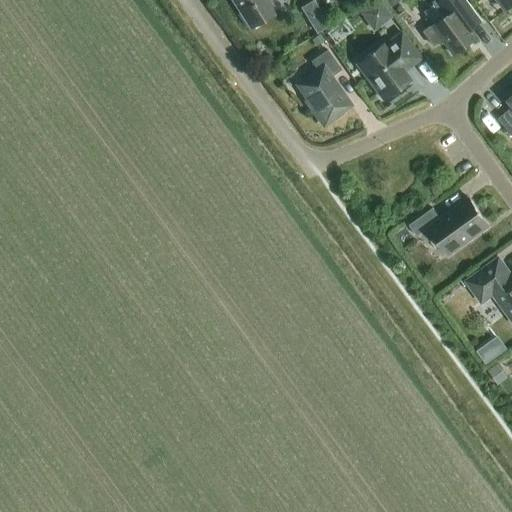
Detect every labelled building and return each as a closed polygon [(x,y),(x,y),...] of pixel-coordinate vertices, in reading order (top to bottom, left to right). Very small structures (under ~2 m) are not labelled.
[(231,0),(250,29),(275,13),(268,2),(268,0),(231,0)] [(377,0),(360,13),(374,32),(392,19),(378,0),(377,0)] [(479,22),(463,0),(434,0),(430,3),(441,19),(422,33),(432,46),(436,43),(436,45),(445,46),(451,55),(473,39),(467,31),(479,22)] [(511,0),(487,0),(488,0),(495,0),(503,11),(511,4),(511,0)] [(361,62),(372,77),(367,80),(378,94),(382,90),(387,97),(386,97),(387,98),(409,82),(401,72),(408,67),(409,68),(420,60),(401,34),(387,44),(386,42),(360,61),(361,62)] [(341,71),(327,51),(310,63),(317,72),(297,86),(313,109),(312,110),(323,126),(340,115),(339,114),(350,106),(330,78),(341,71)] [(511,100),(511,102),(511,103),(511,108),(498,120),(511,137),(511,100)] [(489,227),(469,199),(440,220),(432,209),(409,227),(417,238),(429,229),(448,256),(489,227)] [(511,278),(511,279),(498,260),(467,283),(482,302),(493,294),(511,320),(511,278)] [(488,372),(493,379),(503,372),(497,365),(488,372)]
